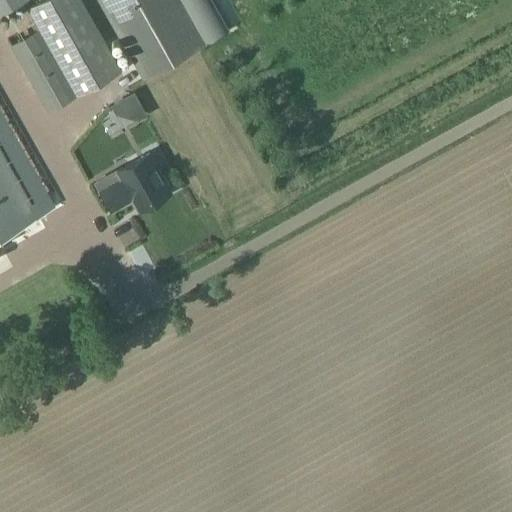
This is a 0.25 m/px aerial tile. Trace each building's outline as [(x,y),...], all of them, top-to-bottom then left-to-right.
[(0,0),(0,15),(26,0),(0,0)] [(81,0),(42,0),(28,8),(37,22),(77,95),(121,70),(81,0)] [(103,0),(147,76),(201,46),(174,0),(103,0)] [(77,95),(37,22),(8,38),(49,111),(77,95)] [(0,235),(38,215),(0,147),(0,235)] [(121,177),(100,189),(112,210),(127,201),(124,196),(130,193),(138,208),(170,191),(168,187),(170,185),(164,174),(161,176),(148,152),(117,170),(121,177)]
